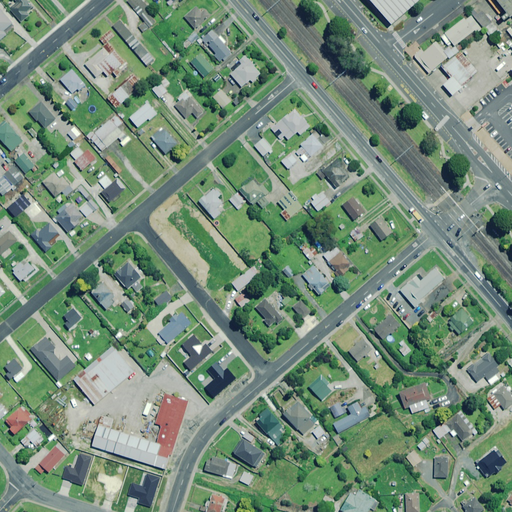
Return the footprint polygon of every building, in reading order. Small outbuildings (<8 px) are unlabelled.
[(33,7),(27,0),(14,0),(17,2),(9,8),(21,22),(30,15),(28,12),(33,7)] [(149,27),(150,28),(156,22),(145,9),(148,6),(142,0),(129,0),(128,2),(145,22),(136,30),(140,35),(149,27)] [(368,0),(389,24),(417,0),(368,0)] [(511,0),(493,0),(511,22),(511,0)] [(202,13),(196,6),(184,17),(194,29),(211,15),(206,9),(202,13)] [(478,14),(474,8),(469,12),(489,37),(498,30),(483,10),(478,14)] [(6,16),(0,9),(0,41),(11,33),(8,30),(16,23),(8,14),(6,16)] [(466,14),(443,34),(453,45),(476,26),(466,14)] [(154,59),(121,20),(113,26),(146,65),(154,59)] [(114,36),(109,30),(100,39),(104,45),(114,36)] [(214,55),(219,61),(222,59),(224,61),(233,53),(224,44),(226,42),(221,36),(219,38),(212,30),(202,39),(206,44),(207,43),(216,53),(214,55)] [(199,36),(195,32),(186,41),(190,45),(199,36)] [(445,56),(434,42),(416,57),(427,70),(445,56)] [(125,68),(127,66),(114,52),(115,50),(109,43),(85,64),(97,77),(103,71),(108,77),(113,72),(119,79),(128,71),(125,68)] [(475,73),(455,49),(436,64),(446,76),(438,82),(449,95),(475,73)] [(215,68),(201,53),(191,63),(204,78),(215,68)] [(261,73),(245,56),(239,61),(242,64),(231,74),(242,87),(250,80),(252,81),(261,73)] [(85,85),(72,70),(61,80),(73,93),(78,89),(79,90),(85,85)] [(170,83),(166,78),(152,89),(159,98),(167,92),(164,88),(170,83)] [(135,91),(127,82),(108,99),(116,108),(135,91)] [(204,112),(186,90),(177,97),(180,102),(175,105),(186,118),(193,112),(197,118),(204,112)] [(213,97),(226,113),(233,107),(232,106),(233,105),(222,90),(213,97)] [(78,106),(71,98),(66,103),(72,110),(78,106)] [(56,119),(41,102),(29,112),(37,122),(39,121),(45,128),(56,119)] [(158,114),(148,103),(130,118),(138,128),(148,119),(150,120),(158,114)] [(302,119),(295,110),(271,129),(280,140),(285,136),(288,140),(297,132),(300,135),(311,126),(303,117),(302,119)] [(96,134),(91,139),(101,150),(106,146),(107,147),(122,133),(117,127),(122,123),(116,116),(95,133),(96,134)] [(24,141),(5,119),(0,123),(0,138),(11,152),(24,141)] [(79,142),(84,137),(75,126),(67,133),(74,140),(68,146),(71,149),(76,145),(77,147),(79,146),(79,147),(82,145),(79,142)] [(179,144),(164,126),(151,137),(166,154),(179,144)] [(38,135),(32,128),(28,131),(34,138),(38,135)] [(316,131),(301,145),(303,146),(296,152),(305,163),(323,147),(316,139),(320,136),(316,131)] [(57,138),(53,141),(57,146),(55,148),(60,153),(65,148),(57,138)] [(272,149),(263,139),(255,146),(264,156),(272,149)] [(79,146),(70,154),(76,160),(73,162),(81,171),(90,163),(91,165),(98,160),(88,149),(84,153),(79,146)] [(31,169),(34,173),(37,170),(34,166),(35,165),(24,153),(15,161),(26,174),(31,169)] [(298,161),(292,153),(281,161),(288,169),(298,161)] [(346,165),(339,157),(323,171),(336,187),(350,175),(343,167),(346,165)] [(59,164),(60,162),(58,160),(52,166),(55,170),(60,165),(59,164)] [(24,178),(14,167),(0,178),(0,192),(3,196),(14,187),(24,178)] [(326,176),(321,171),(317,174),(322,179),(326,176)] [(55,197),(71,183),(65,176),(60,180),(54,173),(43,183),(55,197)] [(112,183),(106,175),(99,182),(105,189),(101,192),(110,202),(127,188),(118,178),(112,183)] [(260,188),(253,180),(247,186),(246,185),(239,191),(253,206),(257,202),(263,209),(270,203),(265,197),(270,193),(263,185),(260,188)] [(78,189),(89,202),(79,210),(73,203),(55,218),(68,233),(98,207),(81,187),(78,189)] [(218,198),(222,194),(218,190),(216,192),(214,189),(199,202),(214,219),(222,212),(218,208),(223,204),(218,198)] [(303,207),(290,192),(278,202),(285,210),(280,214),(287,221),(303,207)] [(244,201),(237,194),(230,200),(238,210),(242,207),(240,205),(244,201)] [(330,202),(324,194),(319,197),(316,194),(312,198),(314,200),(311,203),(318,212),(330,202)] [(65,199),(61,195),(56,199),(60,203),(65,199)] [(366,212),(354,197),(343,205),(355,221),(366,212)] [(42,211),(35,202),(24,211),(31,220),(42,211)] [(201,217),(191,205),(184,211),(185,213),(176,220),(187,234),(190,231),(196,238),(203,232),(200,228),(207,222),(202,217),(201,217)] [(393,232),(381,217),(370,225),(382,241),(393,232)] [(60,234),(50,223),(39,232),(37,230),(31,235),(46,253),(52,247),(49,243),(60,234)] [(6,255),(9,253),(8,249),(18,241),(10,231),(1,239),(0,237),(0,255),(2,254),(6,255)] [(353,266),(337,247),(330,253),(329,251),(323,256),(341,277),(353,266)] [(24,259),(12,269),(14,271),(12,273),(19,281),(34,269),(28,262),(27,263),(24,259)] [(142,277),(129,262),(115,275),(128,289),(131,286),(137,293),(144,288),(138,281),(142,277)] [(332,285),(314,265),(302,276),(310,284),(308,286),(312,290),(313,289),(320,296),(332,285)] [(294,274),(288,266),(283,271),(289,278),(294,274)] [(259,275),(253,267),(232,284),(238,291),(259,275)] [(397,289),(412,307),(445,279),(434,267),(418,281),(414,275),(397,289)] [(91,293),(107,310),(114,304),(116,307),(120,303),(114,297),(116,296),(103,282),(91,293)] [(284,291),(280,295),(284,300),(288,296),(284,291)] [(250,301),(244,292),(235,299),(242,308),(250,301)] [(173,299),(169,293),(165,297),(162,294),(154,300),(161,308),(173,299)] [(135,306),(128,298),(121,305),(128,313),(135,306)] [(283,319),(266,299),(256,307),(266,319),(264,320),(269,327),(275,321),(277,324),(283,319)] [(312,312),(301,300),(293,307),(304,320),(312,312)] [(66,312),(67,314),(64,316),(68,321),(65,324),(70,330),(83,319),(74,308),(70,312),(68,310),(66,312)] [(451,321),(448,324),(458,336),(474,322),(463,308),(450,319),(451,321)] [(191,323),(182,313),(177,317),(176,315),(170,320),(171,322),(159,333),(168,344),(191,323)] [(400,325),(390,315),(374,330),(383,340),(400,325)] [(98,332),(93,327),(88,332),(92,337),(98,332)] [(207,345),(197,333),(173,352),(182,364),(207,345)] [(60,362),(54,354),(56,352),(54,350),(56,348),(46,337),(31,350),(58,382),(77,366),(68,355),(60,362)] [(371,349),(363,339),(349,351),(357,361),(371,349)] [(411,351),(402,341),(400,344),(402,346),(398,349),(405,356),(411,351)] [(131,371),(110,347),(71,381),(92,405),(131,371)] [(499,365),(489,353),(467,370),(477,382),(484,376),(491,385),(499,379),(495,375),(499,372),(496,368),(499,365)] [(7,363),(8,365),(5,367),(9,372),(6,375),(10,380),(13,377),(15,379),(25,370),(15,359),(11,362),(10,361),(7,363)] [(16,378),(9,384),(15,390),(22,384),(16,378)] [(332,391),(322,380),(311,389),(321,401),(332,391)] [(59,381),(55,385),(60,389),(64,386),(59,381)] [(433,398),(427,383),(419,386),(418,385),(399,392),(405,409),(410,407),(412,414),(421,410),(423,414),(431,411),(427,401),(433,398)] [(492,392),(493,394),(487,399),(495,409),(501,405),(505,410),(511,404),(511,396),(510,394),(511,393),(505,385),(498,390),(497,388),(492,392)] [(151,442),(167,447),(182,399),(161,393),(151,424),(156,425),(151,442)] [(90,403),(85,398),(82,401),(87,406),(90,403)] [(334,424),(339,434),(348,429),(369,418),(364,407),(361,409),(358,402),(348,408),(352,415),(334,424)] [(297,403),(284,414),(298,430),(299,429),(304,435),(316,424),(297,403)] [(345,413),(340,403),(330,408),(335,418),(345,413)] [(0,419),(8,413),(1,405),(0,406),(0,419)] [(10,429),(15,435),(32,420),(34,418),(26,409),(24,411),(21,407),(5,421),(11,428),(10,429)] [(279,430),(284,426),(277,418),(268,408),(260,416),(261,418),(256,422),(278,446),(287,438),(279,430)] [(440,427),(439,426),(433,430),(440,439),(449,431),(453,437),(457,434),(463,441),(473,434),(474,435),(477,433),(461,411),(445,424),(444,423),(440,427)] [(41,420),(38,417),(31,422),(34,426),(41,420)] [(151,442),(94,424),(87,446),(112,453),(160,468),(167,447),(151,442)] [(325,433),(320,426),(313,432),(318,439),(325,433)] [(44,440),(35,430),(21,441),(25,446),(31,441),(36,447),(44,440)] [(261,456),(263,452),(258,449),(250,444),(254,438),(246,432),(233,453),(256,468),(263,457),(261,456)] [(37,464),(46,472),(61,455),(52,446),(37,464)] [(112,453),(87,446),(82,461),(107,469),(112,453)] [(506,465),(494,450),(476,464),(485,476),(488,473),(490,477),(506,465)] [(417,455),(409,462),(414,467),(422,460),(417,455)] [(230,485),(237,465),(230,463),(213,457),(212,462),(207,460),(204,470),(223,476),(221,482),(230,485)] [(444,459),(435,458),(434,477),(448,478),(448,459),(444,459)] [(239,484),(246,488),(247,485),(248,486),(253,477),(245,472),(239,480),(241,481),(239,484)] [(149,495),(122,487),(117,503),(143,511),(149,495)] [(368,511),(369,511),(368,511),(371,508),(376,511),(380,503),(359,490),(355,496),(351,493),(341,510),(343,511),(368,511)] [(116,495),(109,492),(106,499),(113,502),(116,495)] [(212,494),(210,501),(207,500),(205,506),(208,507),(206,511),(221,511),(222,511),(223,511),(227,499),(212,494)] [(418,511),(417,494),(405,495),(406,511),(418,511)] [(462,496),(458,500),(460,503),(461,503),(464,506),(462,508),(466,511),(480,511),(485,509),(475,497),(468,503),(462,496)]
